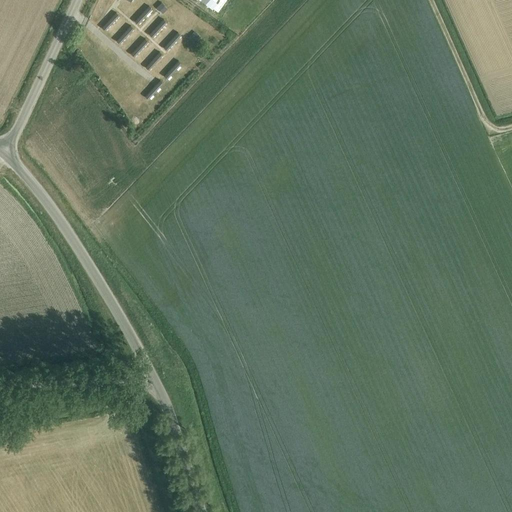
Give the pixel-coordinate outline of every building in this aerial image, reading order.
[(162,3),(158,7),(163,12),(165,10),(167,8),(165,6),(162,3)] [(149,6),(135,21),(138,24),(144,17),(152,9),(149,6)] [(107,22),(102,28),(105,30),(119,15),(116,13),(107,22)] [(164,19),(149,35),(152,37),(166,22),(164,19)] [(124,33),(117,41),(119,43),(133,28),(131,26),(124,33)] [(178,33),(164,48),(167,50),(170,47),(181,35),(178,33)] [(197,34),(191,39),(195,43),(201,38),(197,34)] [(138,46),(131,54),(134,57),(141,49),(148,41),(145,39),(143,41),(141,44),(138,46)] [(149,64),(146,67),(148,70),(156,62),(162,55),(160,52),(151,61),(149,64)] [(171,68),(164,76),(167,79),(181,63),(178,61),(171,68)] [(152,89),(145,96),(148,99),(163,83),(160,80),(152,89)]
